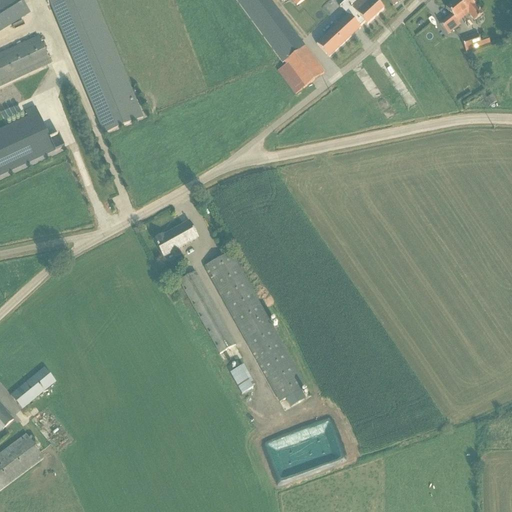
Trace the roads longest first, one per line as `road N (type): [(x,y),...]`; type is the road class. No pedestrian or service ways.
road 1 (unclassified): [(511,121),(460,120),(240,160)]
road 2 (unclassified): [(240,160),(420,0)]
road 3 (unclassified): [(240,160),(95,240)]
road 4 (unclassified): [(95,240),(0,316)]
